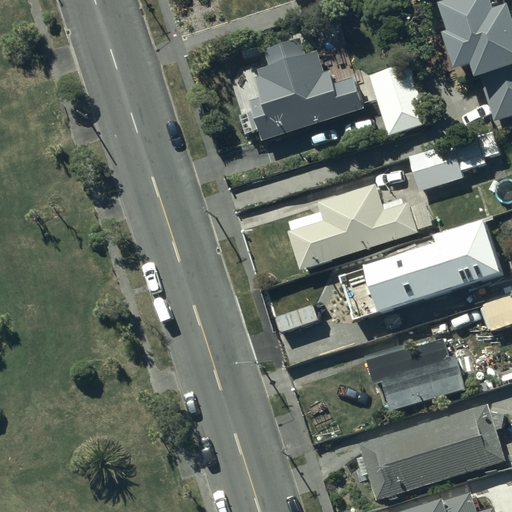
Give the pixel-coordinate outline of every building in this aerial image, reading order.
[(485,0),(468,0),(436,10),(444,37),(440,38),(452,76),(471,71),(475,84),(482,82),(494,122),(511,116),(511,25),(507,11),(491,16),(485,0)] [(263,53),(269,70),(258,73),(260,80),(254,82),(260,102),(249,105),(252,114),(238,118),(244,139),(258,135),(261,143),(362,112),(353,82),(332,88),(328,74),(323,76),(317,55),(305,59),(300,42),(263,53)] [(409,65),(369,78),(388,138),(428,126),(409,65)] [(494,133),(407,158),(418,194),(463,181),(461,173),(486,166),(484,159),(500,154),(494,133)] [(287,234),(299,272),(413,237),(415,243),(435,237),(424,203),(409,208),(407,203),(404,204),(402,199),(381,205),(376,187),(316,206),(318,213),(288,223),(291,233),(287,234)] [(439,243),(364,267),(380,316),(504,276),(485,217),(436,233),(439,243)] [(511,289),(509,280),(468,293),(473,308),(511,295),(511,289)] [(511,297),(482,306),(489,331),(511,324),(511,297)] [(404,349),(366,359),(373,386),(385,383),(393,412),(465,392),(456,359),(450,361),(445,342),(405,353),(404,349)] [(376,503),(504,462),(485,403),(358,443),(362,458),(356,460),(362,479),(368,477),(376,503)] [(481,511),(474,511),(469,493),(409,511),(492,511),(492,509),(481,511)]
